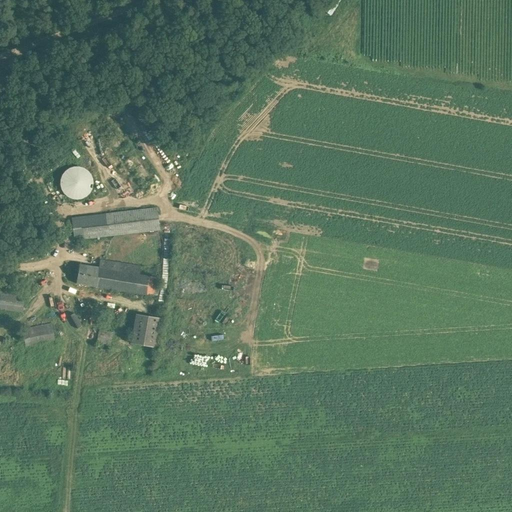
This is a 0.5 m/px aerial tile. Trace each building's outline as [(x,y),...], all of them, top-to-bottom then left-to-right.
[(73,198),(91,194),(89,184),(92,183),(87,164),(66,169),(73,198)] [(71,218),(74,240),(159,229),(157,207),(71,218)] [(36,243),(19,250),(24,261),(41,255),(36,243)] [(156,276),(139,274),(141,266),(100,260),(99,268),(79,264),(76,283),(153,295),(156,276)] [(25,290),(1,287),(0,295),(0,309),(22,312),(25,290)] [(131,343),(155,348),(160,319),(136,314),(131,343)] [(22,329),(26,346),(55,340),(51,323),(22,329)] [(96,343),(108,345),(111,345),(113,332),(98,330),(96,343)]
